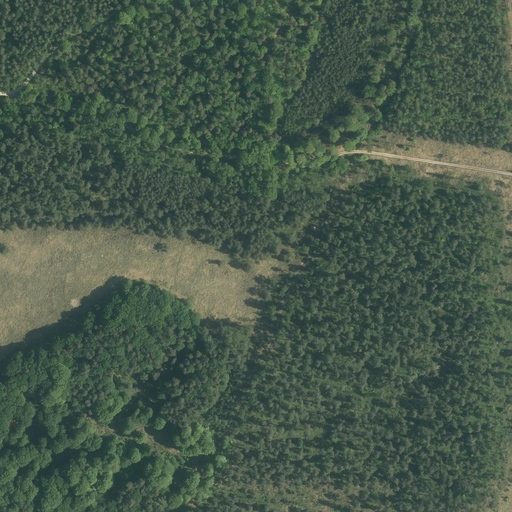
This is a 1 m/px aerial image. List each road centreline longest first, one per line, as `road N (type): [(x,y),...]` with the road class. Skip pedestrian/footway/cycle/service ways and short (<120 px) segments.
road 1 (track): [(511,173),(365,152),(287,165),(201,153),(159,143),(101,112),(9,95)]
road 2 (track): [(0,94),(25,86),(61,42),(133,0)]
